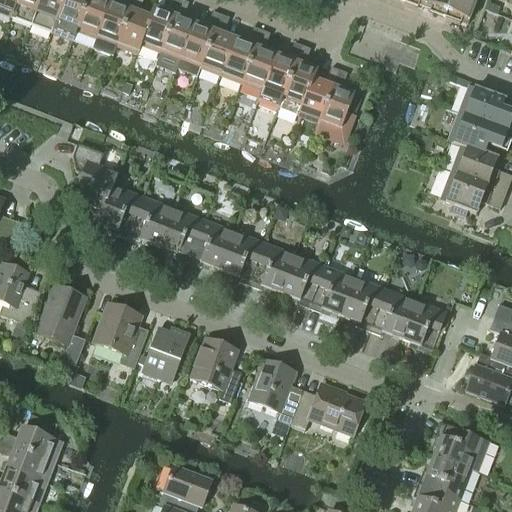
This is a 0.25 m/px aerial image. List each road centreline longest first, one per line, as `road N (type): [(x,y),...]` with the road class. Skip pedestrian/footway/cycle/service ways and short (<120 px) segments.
road 1 (residential): [(426,395),(69,267),(43,183),(0,167)]
road 2 (residential): [(511,76),(333,8),(321,46),(191,0)]
road 3 (unclassified): [(384,511),(426,395)]
